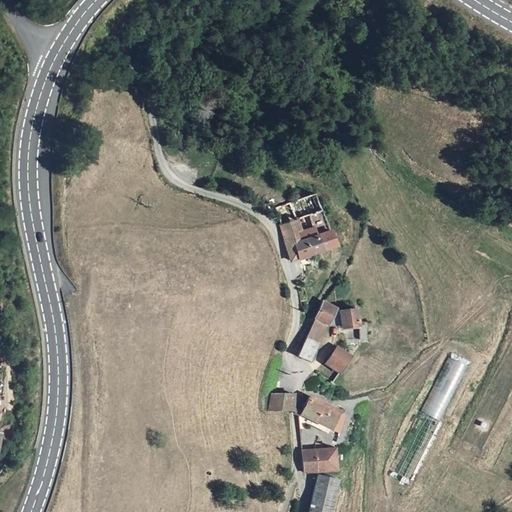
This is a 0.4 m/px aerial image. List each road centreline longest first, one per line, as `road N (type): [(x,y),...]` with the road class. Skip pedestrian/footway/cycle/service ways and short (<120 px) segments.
road 1 (unclassified): [(80,0),(135,63),(170,175),(240,203),(272,229),(297,298),(295,407)]
road 2 (secondary): [(52,62),(29,165),(60,368),(54,429),(31,511)]
